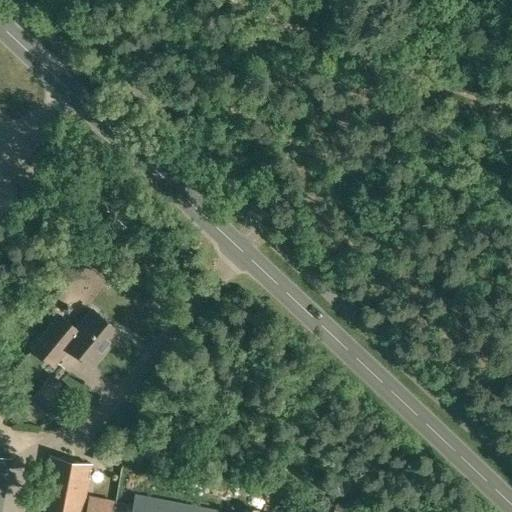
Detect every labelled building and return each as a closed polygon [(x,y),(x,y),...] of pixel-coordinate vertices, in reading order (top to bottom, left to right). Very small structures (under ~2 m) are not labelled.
[(193,277),(199,269),(188,260),(181,268),(193,277)] [(92,364),(119,331),(91,309),(76,328),(59,315),(33,347),(52,363),(68,345),(92,364)] [(65,400),(44,383),(31,399),(52,416),(65,400)] [(182,447),(182,466),(193,466),(193,447),(182,447)] [(82,511),(91,464),(50,455),(39,511),(82,511)] [(0,511),(1,511),(9,465),(0,463),(0,511)] [(91,511),(116,511),(117,492),(92,491),(91,511)] [(218,511),(134,495),(130,511),(218,511)]
